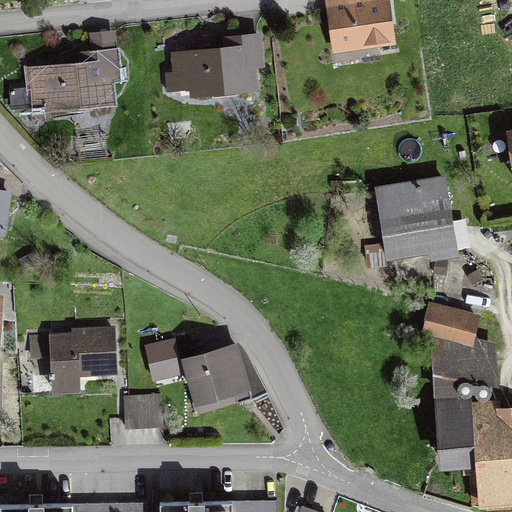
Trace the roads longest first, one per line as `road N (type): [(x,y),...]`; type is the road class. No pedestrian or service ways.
road 1 (residential): [(316,456),(257,332),(225,301),(74,202),(0,135)]
road 2 (residential): [(0,463),(316,456)]
road 3 (residential): [(0,24),(214,0)]
road 4 (residential): [(316,456),(336,477),(430,511)]
